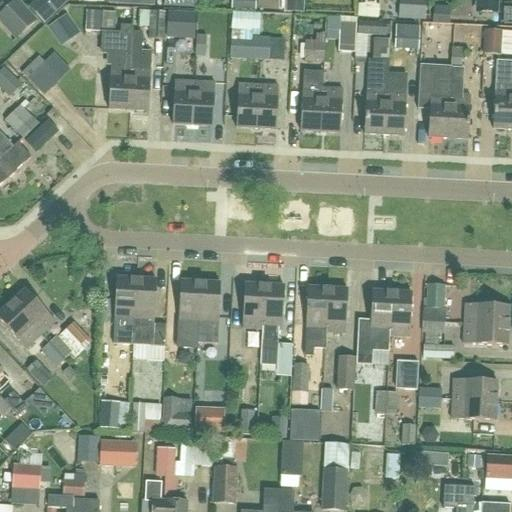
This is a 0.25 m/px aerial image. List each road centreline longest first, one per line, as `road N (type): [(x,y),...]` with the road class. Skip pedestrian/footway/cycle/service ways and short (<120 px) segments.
road 1 (residential): [(58,213),(89,181),(114,174),(511,194)]
road 2 (residential): [(511,260),(97,240),(58,213)]
